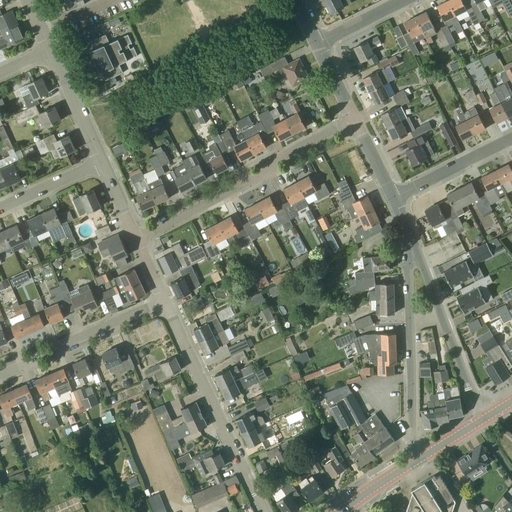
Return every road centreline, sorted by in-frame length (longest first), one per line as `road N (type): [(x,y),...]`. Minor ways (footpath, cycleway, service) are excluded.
road 1 (residential): [(137,238),(357,125)]
road 2 (residential): [(263,511),(165,303)]
road 3 (residential): [(408,232),(414,461)]
road 4 (residential): [(482,420),(408,232)]
road 5 (residential): [(0,373),(165,303)]
road 6 (residential): [(394,198),(511,139)]
road 7 (residential): [(102,162),(50,51)]
